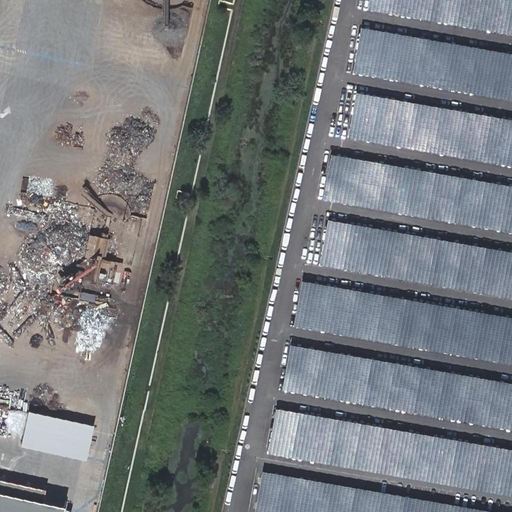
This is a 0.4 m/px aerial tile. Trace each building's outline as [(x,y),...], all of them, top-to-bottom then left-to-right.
[(372,0),(371,7),(448,20),(451,0),(372,0)] [(364,27),(356,70),(379,74),(380,66),(382,53),(431,61),(435,39),(364,27)] [(334,152),(326,198),(397,211),(398,204),(388,202),(395,168),(390,167),(390,163),(334,152)] [(330,219),(322,264),(378,274),(383,245),(378,244),(381,228),(330,219)] [(91,233),(88,256),(105,258),(108,236),(91,233)] [(111,271),(112,259),(104,258),(103,271),(111,271)] [(305,279),(296,325),(352,335),(353,327),(343,325),(348,300),(347,300),(350,287),(305,279)] [(293,343),(285,387),(330,395),(333,373),(325,372),(328,349),(293,343)] [(278,409),(271,453),(325,462),(327,451),(313,448),(315,439),(302,437),(304,426),(295,424),(297,412),(278,409)] [(31,411),(25,446),(92,457),(98,422),(31,411)] [(265,470),(257,511),(307,511),(308,511),(306,511),(307,505),(303,504),(305,491),(320,494),(322,480),(265,470)] [(0,511),(65,511),(67,507),(0,492),(0,511)]
